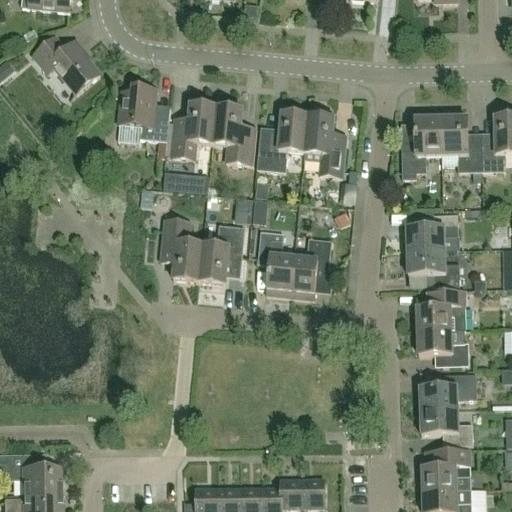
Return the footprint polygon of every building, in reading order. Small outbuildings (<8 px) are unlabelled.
[(30,0),(29,14),(69,18),(70,0),(30,0)] [(350,0),(350,5),(377,8),(378,0),(350,0)] [(416,0),(417,4),(443,3),(443,8),(457,8),(456,0),(416,0)] [(77,100),(101,80),(83,59),(86,57),(76,46),(66,54),(56,42),(33,61),(48,79),(55,73),(77,100)] [(155,118),(158,95),(132,92),(132,98),(122,97),(118,130),(142,132),(141,144),(167,147),(170,119),(155,118)] [(213,150),(217,113),(191,110),(189,126),(175,125),(172,163),(195,165),(196,149),(213,150)] [(305,159),(309,114),(285,112),(285,119),(282,119),(281,135),(261,133),(257,175),(286,178),(288,157),(305,159)] [(217,113),(213,150),(228,152),(226,168),(253,171),(257,132),(241,131),(243,115),(217,113)] [(309,114),(305,159),(304,166),(321,168),(320,181),(342,183),(347,141),(333,140),(334,124),(332,124),(332,116),(309,114)] [(495,139),(481,139),(482,177),(505,177),(505,160),(511,160),(511,122),(495,123),(495,139)] [(482,177),(481,139),(468,139),(467,123),(441,124),(442,162),(458,161),(458,178),(482,177)] [(442,162),(441,124),(415,124),(415,148),(402,148),(402,185),(417,185),(417,179),(427,179),(426,162),(442,162)] [(177,196),(178,178),(167,177),(166,195),(177,196)] [(154,195),(143,194),(141,212),(152,213),(154,195)] [(479,214),(470,214),(471,222),(479,222),(479,214)] [(346,217),(335,223),(341,234),(352,228),(346,217)] [(458,243),(458,232),(458,220),(434,221),(434,233),(407,234),(407,257),(445,256),(445,244),(458,243)] [(199,288),(203,250),(189,249),(191,228),(165,226),(161,268),(175,269),(173,285),(199,288)] [(203,250),(199,288),(225,290),(228,267),(241,268),(245,234),(220,231),(217,252),(203,250)] [(262,237),(261,246),(260,246),(258,270),(269,271),(266,301),(290,303),(294,263),(281,262),(283,248),(284,248),(285,239),(262,237)] [(294,263),(290,303),(314,305),(317,275),(329,276),(332,247),(309,244),(307,265),(294,263)] [(446,270),(445,256),(407,257),(408,281),(436,280),(436,292),(460,291),(459,270),(446,270)] [(485,286),(474,286),(474,295),(485,295),(485,286)] [(418,337),(466,336),(465,323),(465,296),(441,297),(424,298),(425,313),(417,313),(418,337)] [(466,336),(418,337),(418,340),(414,344),(415,353),(419,357),(419,361),(443,360),(443,372),(469,371),(468,349),(465,349),(464,336),(466,336)] [(421,417),(458,416),(458,406),(477,405),(476,380),(447,381),(448,393),(420,394),(421,417)] [(458,416),(421,417),(421,441),(449,440),(449,452),(473,451),(473,430),(459,430),(458,416)] [(45,460),(5,461),(0,461),(0,486),(6,486),(22,486),(23,501),(61,500),(61,474),(45,474),(45,460)] [(431,461),(431,473),(422,473),(423,497),(471,496),(471,483),(470,460),(446,461),(431,461)] [(302,511),(303,485),(281,486),(281,494),(281,511),(302,511)] [(303,485),(302,511),(324,511),(324,485),(303,485)] [(501,495),(511,494),(511,487),(510,488),(509,486),(501,486),(501,495)] [(217,511),(218,494),(196,495),(196,511),(217,511)] [(239,511),(239,494),(218,494),(217,511),(239,511)] [(260,511),(260,494),(239,494),(239,511),(260,511)] [(281,511),(281,494),(260,494),(260,511),(281,511)] [(471,496),(423,497),(423,511),(471,511),(471,508),(471,496)] [(23,501),(4,501),(3,511),(61,511),(61,500),(23,501)]
